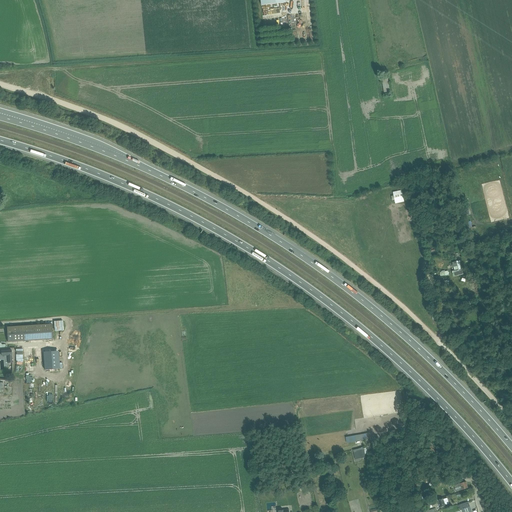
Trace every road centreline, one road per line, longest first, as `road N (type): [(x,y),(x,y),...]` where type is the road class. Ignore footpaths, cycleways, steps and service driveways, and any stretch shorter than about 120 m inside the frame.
road 1 (motorway): [(0,140),(138,190),(289,274),(411,372),(511,483)]
road 2 (motorway): [(511,446),(405,336),(278,240),(178,183),(0,116)]
road 3 (track): [(438,341),(325,245),(193,163)]
road 4 (track): [(0,84),(118,124),(193,163)]
